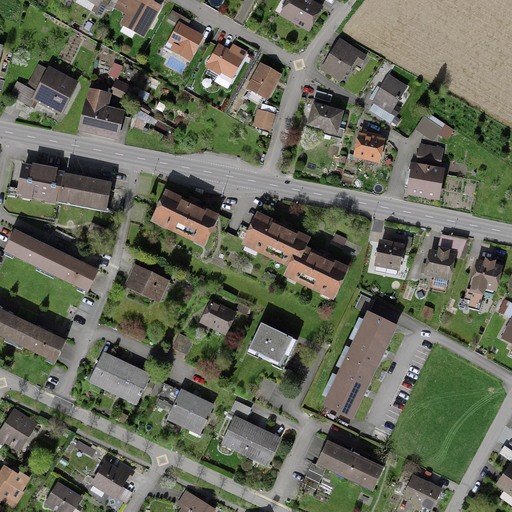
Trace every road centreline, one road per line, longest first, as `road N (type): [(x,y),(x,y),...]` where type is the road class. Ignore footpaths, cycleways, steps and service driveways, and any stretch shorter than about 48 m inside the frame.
road 1 (secondary): [(266,183),(8,132)]
road 2 (secondary): [(511,233),(266,183)]
road 3 (unclassified): [(171,455),(6,378)]
road 4 (residential): [(181,0),(300,66)]
road 5 (unclassified): [(284,511),(171,455)]
road 6 (residential): [(511,401),(454,511)]
road 7 (residential): [(300,66),(266,183)]
